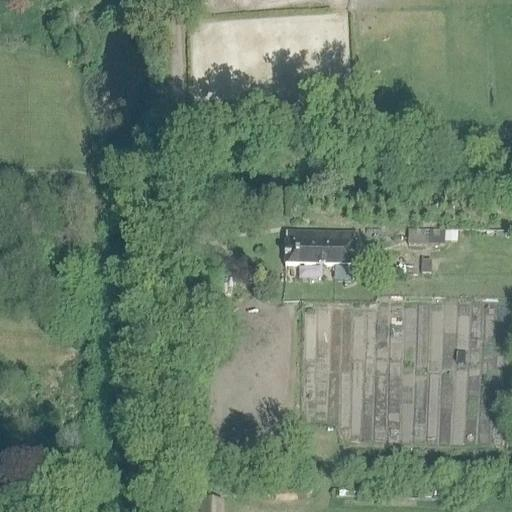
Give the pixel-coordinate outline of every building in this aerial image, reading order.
[(408,231),(408,247),(444,248),(444,232),(408,231)] [(445,233),(444,243),(456,243),(457,233),(445,233)] [(284,268),(353,269),(354,236),(285,235),(284,268)] [(474,322),(482,322),(482,347),(474,355),(470,355),(470,362),(484,373),(477,382),(499,383),(507,389),(509,327),(503,334),(494,327),(495,311),(487,322),(478,314),(483,308),(473,300),(461,300),(461,311),(474,312),(474,322)] [(201,511),(221,511),(222,504),(202,502),(201,511)]
